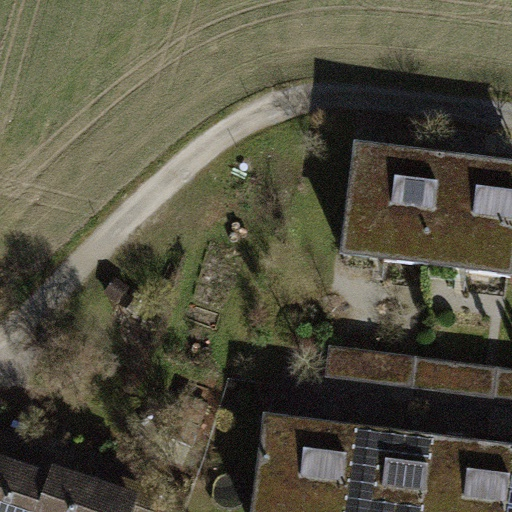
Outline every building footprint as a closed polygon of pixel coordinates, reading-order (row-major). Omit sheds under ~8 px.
[(442,163),(358,153),(345,256),(429,267),(442,163)] [(511,171),(442,163),(429,267),(511,277),(511,171)] [(511,373),(333,350),(330,377),(511,400),(511,373)] [(340,511),(351,434),(267,423),(255,511),(340,511)] [(423,511),(432,445),(351,434),(340,511),(423,511)] [(506,511),(511,472),(511,455),(432,445),(423,511),(506,511)] [(49,511),(54,498),(0,479),(0,511),(49,511)] [(131,511),(58,486),(54,498),(49,511),(131,511)]
